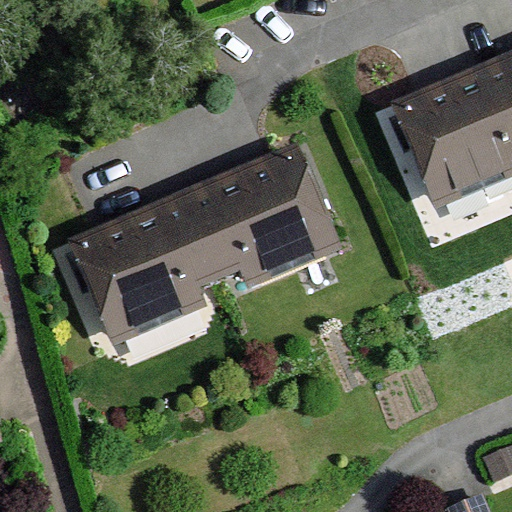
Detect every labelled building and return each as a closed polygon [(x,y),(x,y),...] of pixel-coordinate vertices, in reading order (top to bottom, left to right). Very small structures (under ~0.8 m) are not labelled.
[(511,46),(490,55),(511,107),(511,46)] [(511,170),(504,150),(511,147),(511,107),(490,55),(379,98),(424,213),(511,178),(511,170)] [(297,142),(177,189),(214,275),(234,267),(244,293),(342,255),(297,142)] [(191,284),(214,275),(177,189),(66,232),(111,347),(202,311),(191,284)] [(488,511),(485,497),(454,505),(455,511),(488,511)]
